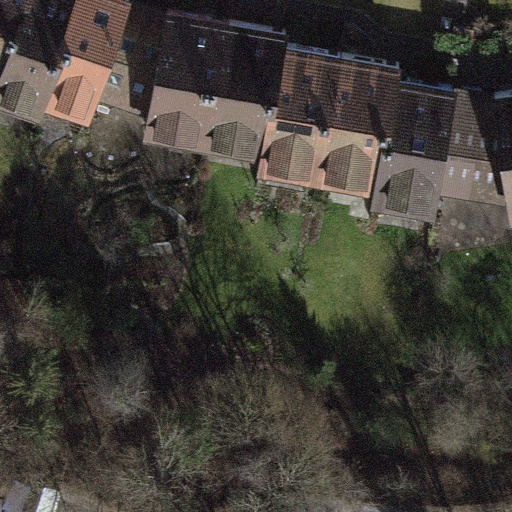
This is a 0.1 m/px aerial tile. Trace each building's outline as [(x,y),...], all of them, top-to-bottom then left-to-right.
[(50,107),(97,123),(138,0),(0,0),(0,105),(45,121),(50,107)] [(171,9),(143,0),(138,0),(97,123),(144,138),(171,9)] [(304,32),(171,9),(144,138),(263,154),(260,173),(375,189),(373,204),(440,213),(468,91),(400,79),(402,65),(301,48),(304,32)] [(440,213),(511,216),(496,92),(468,91),(440,213)] [(511,91),(496,92),(511,216),(511,91)]
